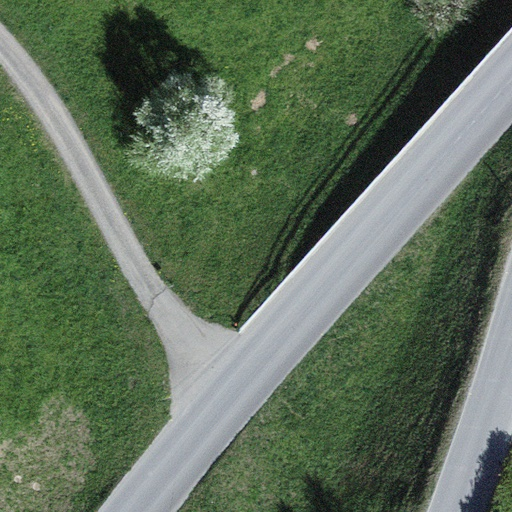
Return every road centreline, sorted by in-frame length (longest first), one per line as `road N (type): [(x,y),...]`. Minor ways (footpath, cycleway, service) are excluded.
road 1 (unclassified): [(511,85),(372,247),(222,397),(133,511)]
road 2 (unclassified): [(511,357),(454,511)]
